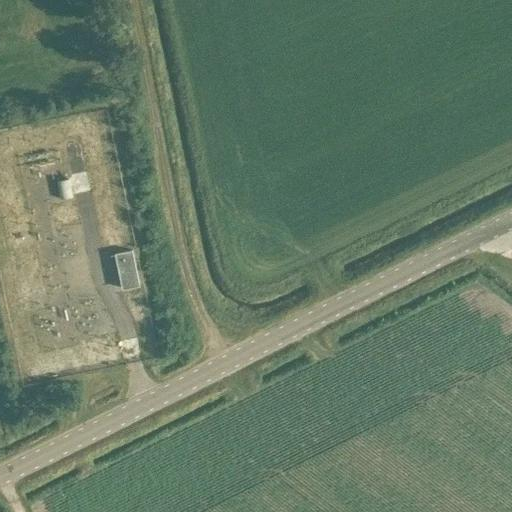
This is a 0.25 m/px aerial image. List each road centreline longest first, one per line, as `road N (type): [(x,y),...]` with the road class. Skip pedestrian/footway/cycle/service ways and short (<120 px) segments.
road 1 (unclassified): [(0,477),(511,222)]
road 2 (track): [(223,366),(195,304),(129,0)]
